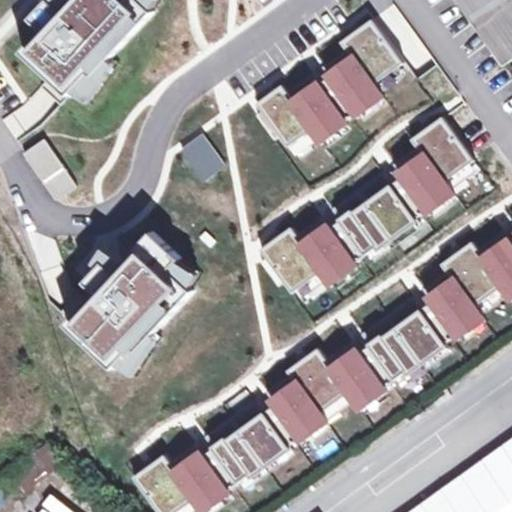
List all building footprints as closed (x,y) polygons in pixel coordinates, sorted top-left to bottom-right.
[(43,0),(9,32),(21,44),(66,0),(43,0)] [(137,0),(71,0),(15,61),(63,105),(149,11),(137,0)] [(511,0),(463,0),(506,60),(511,56),(511,0)] [(350,9),(321,28),(338,54),(367,34),(350,9)] [(307,39),(277,59),(294,84),(323,65),(307,39)] [(266,66),(237,85),(254,111),(283,91),(266,66)] [(264,246),(306,316),(470,217),(454,190),(480,175),(446,119),(416,138),(426,154),(330,212),(335,220),(302,240),(294,227),(264,246)] [(204,136),(184,150),(202,178),(223,164),(204,136)] [(45,140),(24,154),(44,182),(63,168),(45,140)] [(75,184),(63,168),(44,182),(56,198),(75,184)] [(144,232),(58,327),(106,370),(192,276),(144,232)] [(0,399),(0,442),(32,420),(12,392),(0,399)] [(65,464),(48,441),(3,474),(18,494),(20,497),(65,464)] [(0,511),(0,507),(18,494),(3,474),(0,475),(0,511)] [(60,511),(90,511),(75,497),(60,511)]
